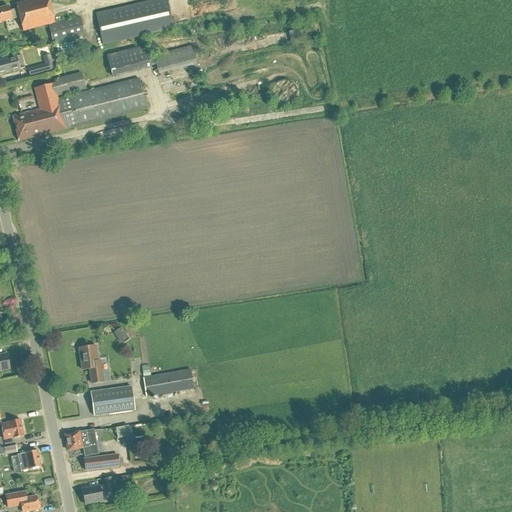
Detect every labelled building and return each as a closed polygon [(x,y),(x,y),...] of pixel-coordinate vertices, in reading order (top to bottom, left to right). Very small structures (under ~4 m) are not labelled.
[(8,6),(0,8),(0,22),(19,18),(23,31),(48,25),(55,23),(48,0),(29,0),(16,4),(17,9),(9,11),(8,6)] [(160,0),(96,15),(103,45),(173,29),(166,0),(160,0)] [(66,21),(48,26),(53,44),(85,36),(80,18),(66,21)] [(311,38),(310,29),(303,30),(304,38),(311,38)] [(65,57),(62,48),(61,42),(50,46),(53,60),(65,57)] [(62,48),(65,57),(65,58),(83,53),(81,43),(62,48)] [(148,57),(150,66),(155,65),(158,75),(197,65),(192,46),(148,57)] [(150,66),(148,57),(145,48),(107,58),(112,78),(151,68),(150,66)] [(17,56),(0,60),(0,75),(20,70),(25,69),(22,55),(17,57),(17,56)] [(27,69),(29,77),(54,70),(49,55),(43,57),(45,65),(27,69)] [(12,117),(18,142),(66,129),(59,104),(58,104),(56,95),(85,88),(80,73),(57,79),(58,82),(33,88),(39,110),(12,117)] [(69,97),(76,127),(146,109),(138,80),(69,97)] [(286,81),(283,81),(279,81),(275,85),(272,88),(271,92),(271,95),(271,99),(273,102),(276,105),(279,107),(283,108),(286,108),(290,107),(293,106),(295,103),(297,100),(298,97),(298,93),(298,90),(296,87),(295,85),(292,83),(289,81),(286,81)] [(114,331),(119,334),(124,328),(119,325),(114,331)] [(95,346),(79,348),(82,370),(89,369),(91,384),(103,382),(100,361),(97,362),(95,346)] [(6,354),(0,355),(0,371),(9,370),(6,354)] [(191,371),(143,379),(146,398),(194,389),(191,371)] [(90,393),(94,416),(134,411),(130,387),(90,393)] [(23,436),(20,420),(1,424),(4,440),(23,436)] [(115,428),(117,440),(130,437),(128,426),(115,428)] [(99,455),(94,429),(64,435),(68,451),(83,448),(84,458),(99,455)] [(0,455),(17,453),(16,446),(0,448),(0,455)] [(41,467),(37,451),(17,455),(21,472),(41,467)] [(85,472),(119,468),(118,455),(83,459),(85,472)] [(119,477),(120,484),(132,482),(131,475),(119,477)] [(82,490),(85,505),(102,501),(101,497),(121,493),(117,476),(103,479),(105,489),(100,491),(99,486),(82,490)] [(36,497),(30,498),(29,497),(26,498),(25,493),(6,496),(8,508),(21,505),(22,511),(25,511),(38,509),(36,497)]
